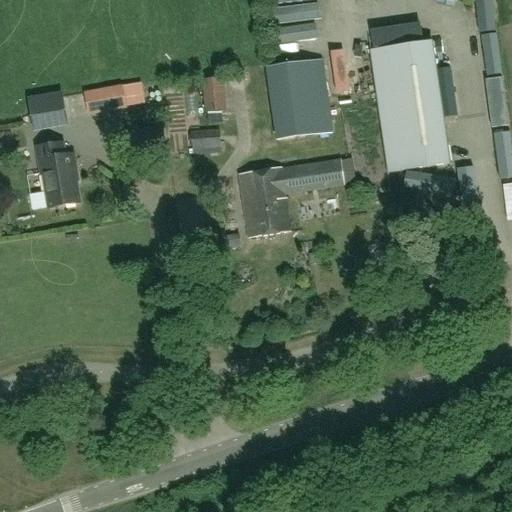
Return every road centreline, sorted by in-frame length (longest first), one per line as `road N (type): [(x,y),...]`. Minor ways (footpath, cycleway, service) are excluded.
road 1 (tertiary): [(52,511),(511,362)]
road 2 (unclassified): [(359,511),(511,456)]
